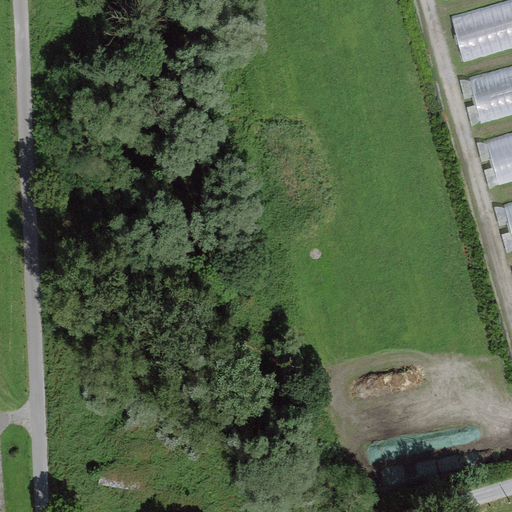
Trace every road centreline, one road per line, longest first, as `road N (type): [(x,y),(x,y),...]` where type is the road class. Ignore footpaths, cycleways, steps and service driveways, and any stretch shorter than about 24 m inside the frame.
road 1 (unclassified): [(20,0),(47,511)]
road 2 (track): [(425,0),(511,302)]
